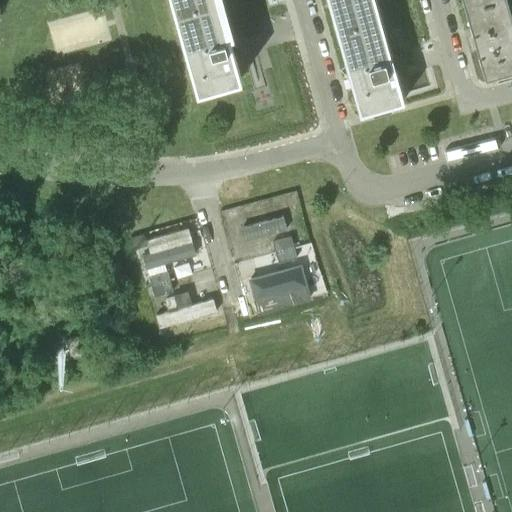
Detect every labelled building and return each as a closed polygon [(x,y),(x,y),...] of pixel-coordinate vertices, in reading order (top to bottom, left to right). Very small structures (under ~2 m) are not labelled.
[(232,35),(221,38),(210,0),(171,0),(196,89),(239,77),(234,56),(237,55),(232,35)] [(327,0),(359,111),(402,99),(390,55),(383,57),(367,0),(327,0)] [(494,0),(462,0),(465,8),(494,0)] [(511,20),(506,0),(494,0),(465,8),(484,76),(511,68),(511,20)] [(247,237),(290,229),(288,214),(244,222),(247,237)] [(135,248),(147,245),(143,234),(132,237),(135,248)] [(272,241),(275,252),(294,246),(291,236),(272,241)] [(294,246),(275,252),(278,262),(297,257),(294,246)] [(170,280),(167,270),(148,275),(151,285),(170,280)] [(151,285),(154,295),(173,290),(170,280),(151,285)] [(184,292),(157,300),(160,310),(147,314),(152,331),(213,313),(208,297),(187,303),(184,292)] [(70,357),(81,354),(75,335),(64,338),(70,357)] [(335,429),(324,433),(333,460),(343,457),(335,429)]
